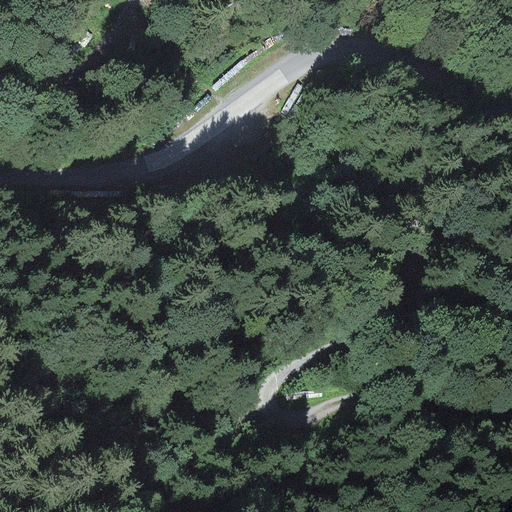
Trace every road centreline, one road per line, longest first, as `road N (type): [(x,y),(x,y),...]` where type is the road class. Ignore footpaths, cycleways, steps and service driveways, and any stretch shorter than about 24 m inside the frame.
road 1 (track): [(146,153),(249,189),(376,201),(411,216),(428,246),(419,284),(326,352),(272,378),(257,407),(276,421),(353,395),(511,430)]
road 2 (unclassified): [(0,171),(116,166),(288,51),(323,43),(365,47),(511,108)]
road 3 (track): [(138,0),(129,29),(30,107),(0,108)]
